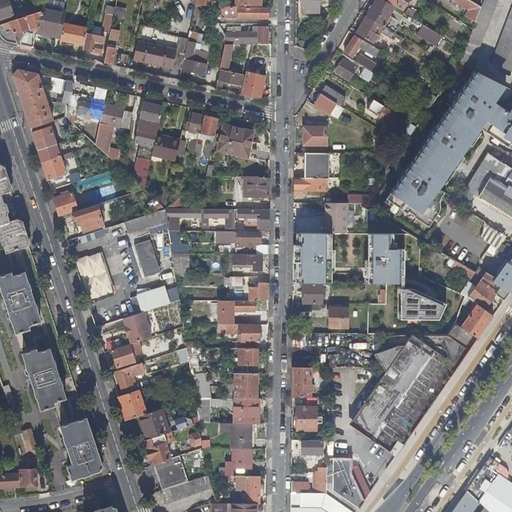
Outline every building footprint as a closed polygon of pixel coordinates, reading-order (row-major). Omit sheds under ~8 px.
[(0,0),(0,18),(12,14),(7,0),(0,0)] [(317,12),(317,0),(299,0),(299,5),(303,5),(303,13),(317,12)] [(374,0),(365,16),(381,26),(393,7),(380,0),(374,0)] [(407,0),(383,0),(401,10),(407,0)] [(464,16),(474,22),(480,7),(467,0),(452,0),(455,1),(453,4),(464,11),(466,8),(468,10),(464,16)] [(459,62),(471,67),(479,47),(496,0),(482,0),(480,7),(474,22),(472,28),(464,50),(459,62)] [(24,8),(27,15),(40,11),(41,5),(42,2),(24,8)] [(36,29),(35,32),(45,35),(45,33),(59,36),(62,23),(65,11),(41,5),(40,11),(36,29)] [(124,9),(115,6),(112,20),(121,22),(124,9)] [(234,6),(220,6),(220,18),(236,18),(236,6),(234,6)] [(236,6),(236,18),(267,18),(267,6),(260,6),(236,6)] [(511,71),(511,7),(491,63),(511,71)] [(24,16),(28,27),(36,29),(40,11),(27,15),(24,16)] [(0,36),(5,41),(17,44),(13,32),(22,30),(28,27),(24,16),(0,23),(0,36)] [(371,42),(381,26),(365,16),(355,32),(371,42)] [(92,29),(102,31),(104,21),(94,19),(92,29)] [(102,31),(109,32),(110,29),(112,20),(105,19),(104,21),(102,31)] [(82,44),(85,32),(86,28),(62,23),(59,36),(59,39),(82,44)] [(132,58),(152,63),(153,56),(156,46),(155,45),(159,29),(140,24),(136,40),(132,58)] [(441,36),(423,25),(417,35),(435,45),(441,36)] [(255,42),(255,31),(251,31),(238,32),(238,27),(230,26),(230,32),(224,32),(220,32),(216,33),(223,42),(255,42)] [(256,44),(266,44),(266,26),(251,26),(251,31),(255,31),(256,31),(256,44)] [(109,32),(107,44),(115,46),(118,31),(110,29),(109,32)] [(153,56),(152,63),(171,67),(178,36),(161,32),(162,29),(159,29),(155,45),(156,46),(153,56)] [(17,44),(32,47),(35,34),(25,32),(23,33),(22,30),(13,32),(17,44)] [(82,44),(81,48),(99,52),(102,36),(85,32),(82,44)] [(361,41),(360,41),(353,36),(343,52),(350,57),(354,50),(361,41)] [(375,55),(378,50),(361,40),(360,41),(361,41),(354,50),(357,52),(361,46),(375,55)] [(182,58),(188,60),(192,42),(186,41),(184,52),(183,52),(182,58)] [(224,44),(218,70),(223,71),(229,44),(224,44)] [(106,47),(103,63),(112,65),(116,49),(106,47)] [(376,66),(358,55),(355,61),(374,73),(375,71),(373,70),(376,66)] [(356,63),(345,56),(343,59),(354,66),(356,63)] [(182,58),(179,69),(203,75),(205,64),(188,60),(182,58)] [(355,67),(354,66),(343,59),(342,59),(334,72),(347,79),(355,67)] [(378,77),(370,72),(363,68),(359,74),(366,79),(366,78),(374,83),(378,77)] [(468,84),(465,82),(396,181),(397,182),(385,200),(406,214),(408,212),(413,216),(413,218),(427,227),(437,213),(431,210),(442,194),(437,191),(442,184),(436,180),(439,176),(444,179),(475,134),(471,130),(479,120),(488,126),(487,127),(494,131),(492,134),(504,143),(505,142),(511,146),(511,105),(511,106),(508,111),(492,99),(495,95),(497,97),(505,85),(473,68),(468,84)] [(12,75),(29,128),(52,121),(37,74),(17,70),(12,75)] [(218,70),(216,80),(222,81),(239,85),(241,75),(223,71),(218,70)] [(245,72),(240,93),(260,98),(265,76),(245,72)] [(59,93),(62,79),(42,75),(44,83),(49,84),(47,91),(59,93)] [(335,103),(339,105),(344,98),(324,86),(319,93),(335,103)] [(69,122),(71,91),(63,90),(61,103),(64,103),(64,117),(69,122)] [(335,103),(319,93),(312,104),(329,114),(335,103)] [(103,105),(103,101),(79,97),(75,115),(99,120),(103,105)] [(382,107),(383,106),(372,99),(366,109),(377,115),(382,107)] [(158,121),(161,107),(142,103),(138,119),(157,123),(158,121)] [(118,128),(119,126),(122,110),(123,109),(103,105),(99,120),(99,124),(112,127),(118,128)] [(377,115),(403,131),(407,123),(382,107),(377,115)] [(128,128),(132,112),(122,110),(119,126),(128,128)] [(198,134),(201,116),(191,114),(189,125),(186,124),(185,131),(198,134)] [(217,119),(204,116),(200,135),(213,137),(217,119)] [(179,141),(182,127),(158,121),(157,123),(155,133),(153,143),(178,148),(179,141)] [(94,145),(106,155),(112,127),(99,124),(94,145)] [(252,132),(223,125),(217,151),(250,158),(252,146),(249,145),(252,132)] [(49,126),(31,132),(37,150),(55,144),(49,126)] [(325,145),(325,127),(302,126),(302,145),(325,145)] [(132,179),(143,189),(153,143),(155,133),(151,132),(150,135),(136,131),(133,143),(139,144),(132,179)] [(187,150),(194,152),(196,141),(190,139),(187,150)] [(211,144),(204,143),(202,156),(209,157),(211,144)] [(55,144),(37,150),(41,162),(59,156),(55,144)] [(113,162),(120,168),(124,148),(117,146),(113,162)] [(70,153),(61,155),(63,163),(73,161),(70,153)] [(328,153),(304,153),(303,177),(326,178),(327,178),(328,153)] [(511,169),(500,162),(499,161),(487,153),(465,188),(476,194),(475,195),(511,216),(511,214),(511,169)] [(59,156),(41,162),(46,179),(65,173),(59,156)] [(214,166),(208,164),(205,176),(212,176),(214,166)] [(0,240),(1,243),(2,243),(5,253),(27,246),(18,219),(8,222),(0,198),(0,193),(9,190),(2,168),(0,166),(0,240)] [(79,173),(68,173),(69,182),(79,182),(79,173)] [(257,196),(268,196),(268,177),(257,177),(257,182),(257,187),(257,196)] [(303,177),(293,177),(293,194),(296,194),(296,191),(325,190),(326,178),(303,177)] [(52,198),(58,216),(71,212),(77,210),(71,192),(52,198)] [(367,195),(348,195),(348,203),(362,203),(367,195)] [(348,210),(348,203),(326,203),(325,217),(328,217),(328,233),(331,233),(346,233),(346,210),(348,210)] [(77,210),(71,212),(73,221),(76,223),(79,221),(84,232),(104,226),(100,215),(103,214),(102,210),(99,211),(98,211),(96,204),(77,210)] [(295,215),(304,215),(304,206),(295,207),(295,215)] [(200,208),(165,208),(168,231),(181,231),(182,227),(179,226),(179,217),(200,217),(200,208)] [(228,217),(228,209),(204,208),(204,217),(228,217)] [(268,229),(268,209),(237,209),(238,218),(260,218),(260,228),(268,229)] [(297,224),(297,233),(305,233),(307,233),(307,224),(297,224)] [(152,240),(147,226),(127,233),(141,277),(159,270),(149,240),(152,240)] [(496,247),(501,233),(485,226),(479,240),(496,247)] [(156,239),(163,238),(161,227),(154,229),(156,239)] [(233,242),(233,232),(216,232),(216,242),(233,242)] [(260,242),(260,233),(236,233),(236,242),(260,242)] [(297,233),(292,233),(292,282),(330,282),(331,267),(333,267),(333,249),(331,249),(331,233),(328,233),(307,233),(305,233),(297,233)] [(392,233),(367,233),(367,282),(400,283),(400,318),(439,319),(445,304),(413,288),(403,288),(404,249),(395,249),(395,243),(392,243),(392,233)] [(261,254),(268,254),(268,245),(256,245),(256,254),(261,254)] [(172,253),(175,276),(188,276),(188,253),(172,253)] [(261,273),(261,254),(256,254),(232,254),(232,265),(251,265),(251,273),(261,273)] [(500,287),(509,292),(511,287),(511,258),(508,256),(505,261),(502,259),(501,261),(504,263),(493,278),(485,272),(478,267),(474,272),(481,276),(500,287)] [(474,272),(455,261),(451,267),(470,278),(474,272)] [(39,322),(23,274),(11,277),(9,274),(0,276),(0,291),(14,334),(15,334),(22,354),(21,354),(39,411),(53,406),(52,403),(64,399),(48,350),(36,354),(34,351),(27,353),(20,332),(28,330),(27,326),(39,322)] [(473,301),(476,304),(484,309),(500,287),(481,276),(467,298),(473,301)] [(253,300),(267,300),(267,283),(257,283),(257,287),(248,287),(248,300),(253,300)] [(322,284),(302,284),(302,303),(321,303),(322,284)] [(163,292),(165,303),(177,300),(175,289),(163,292)] [(379,289),(378,303),(384,304),(386,290),(379,289)] [(471,303),(473,301),(467,298),(465,296),(462,304),(465,306),(468,301),(471,303)] [(253,311),(253,300),(248,300),(216,300),(216,311),(224,311),(224,309),(232,310),(232,311),(253,311)] [(476,304),(460,326),(477,337),(492,315),(484,309),(476,304)] [(346,328),(347,308),(329,307),(328,327),(346,328)] [(142,312),(122,318),(124,326),(123,326),(126,334),(127,334),(130,343),(150,337),(142,312)] [(355,428),(395,455),(437,394),(477,337),(460,326),(455,322),(448,334),(410,334),(355,411),(355,428)] [(258,344),(259,324),(246,324),(238,324),(238,329),(238,334),(241,334),(241,341),(248,341),(248,344),(258,344)] [(128,344),(110,350),(116,367),(134,361),(128,344)] [(180,364),(188,361),(184,348),(176,351),(180,364)] [(256,365),(256,348),(238,348),(238,365),(256,365)] [(186,361),(196,369),(205,358),(195,350),(186,361)] [(139,362),(114,371),(120,387),(131,384),(129,378),(132,377),(132,375),(143,372),(139,362)] [(291,367),(291,397),(310,397),(310,390),(312,390),(312,386),(310,386),(310,367),(291,367)] [(233,398),(256,398),(256,372),(234,372),(233,398)] [(117,396),(125,420),(136,416),(153,411),(152,407),(144,410),(138,389),(117,396)] [(207,422),(207,398),(194,398),(198,422),(207,422)] [(233,422),(251,423),(256,423),(256,398),(233,398),(233,422)] [(315,407),(296,407),(295,430),(315,430),(316,423),(320,423),(321,417),(315,417),(315,407)] [(136,416),(143,440),(170,431),(163,408),(153,411),(136,416)] [(101,470),(84,418),(58,427),(71,464),(59,468),(64,482),(101,470)] [(176,431),(186,428),(183,418),(173,421),(176,431)] [(229,422),(229,448),(233,448),(251,448),(251,423),(233,422),(229,422)] [(503,448),(511,435),(511,429),(510,426),(498,443),(503,448)] [(30,428),(21,431),(27,450),(36,447),(30,428)] [(153,463),(154,463),(172,457),(167,442),(175,439),(172,431),(170,431),(143,440),(146,448),(145,449),(146,450),(145,452),(146,457),(148,457),(148,459),(151,458),(153,463)] [(194,445),(201,443),(199,432),(190,434),(189,438),(191,444),(194,445)] [(321,440),(300,440),(300,453),(305,453),(305,460),(314,460),(314,453),(321,453),(321,440)] [(251,448),(233,448),(232,461),(224,461),(224,475),(227,475),(228,475),(233,475),(232,469),(250,469),(251,448)] [(162,489),(189,480),(180,454),(172,457),(154,463),(162,489)] [(511,511),(511,482),(498,473),(502,467),(489,456),(464,491),(477,503),(483,508),(487,511),(511,511)] [(332,459),(332,490),(341,496),(358,508),(363,501),(350,473),(349,459),(332,459)] [(0,474),(0,487),(35,485),(33,469),(19,470),(19,473),(0,474)] [(325,485),(326,472),(304,472),(304,481),(290,481),(290,492),(325,493),(325,485)] [(207,475),(206,475),(189,480),(162,489),(161,489),(165,502),(211,488),(207,475)] [(235,491),(245,491),(245,475),(235,475),(235,483),(235,491)] [(255,503),(259,503),(259,475),(245,475),(245,491),(245,493),(242,493),(242,503),(255,503)] [(464,491),(449,511),(470,511),(477,503),(464,491)] [(325,493),(290,492),(289,511),(353,511),(338,502),(325,493)] [(254,511),(255,503),(242,503),(234,503),(232,503),(231,511),(254,511)]
